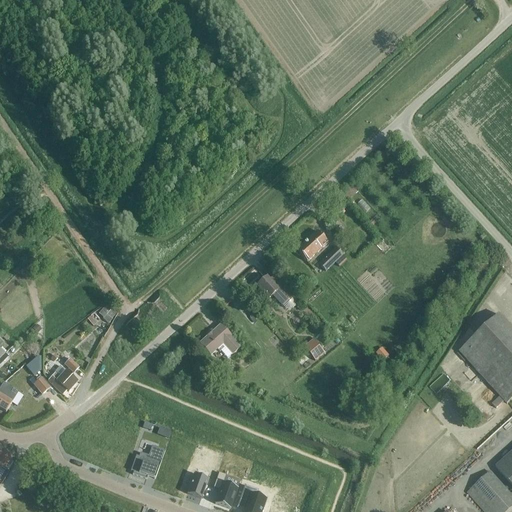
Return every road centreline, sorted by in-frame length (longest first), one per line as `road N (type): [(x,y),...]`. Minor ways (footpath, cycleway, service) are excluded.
road 1 (track): [(128,310),(474,0)]
road 2 (residential): [(79,409),(329,184)]
road 3 (track): [(128,310),(0,121)]
road 4 (unclassified): [(511,250),(394,125)]
road 5 (residential): [(180,511),(61,465),(47,430)]
road 6 (unclassified): [(394,125),(506,20)]
